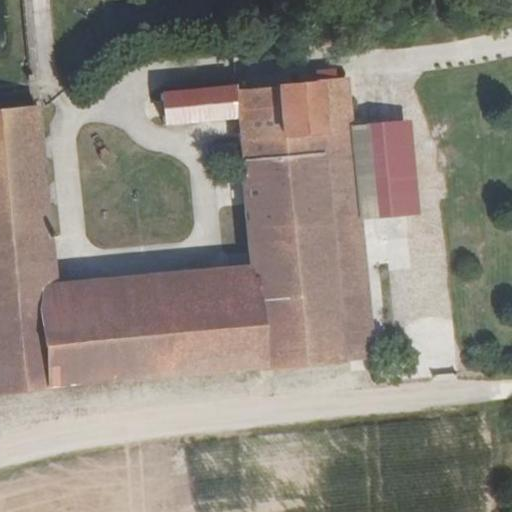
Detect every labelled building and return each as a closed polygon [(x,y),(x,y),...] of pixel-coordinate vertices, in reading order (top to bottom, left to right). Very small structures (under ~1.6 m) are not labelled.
[(335,29),(326,30),(327,41),(336,40),(335,29)] [(341,360),(329,132),(352,129),(346,80),(239,88),(241,120),(251,260),(256,369),(341,360)] [(35,109),(0,111),(0,283),(56,279),(35,109)] [(401,123),(352,129),(361,220),(410,213),(401,123)] [(352,129),(329,132),(341,360),(372,357),(352,129)] [(0,283),(0,391),(256,369),(249,262),(0,283)]
